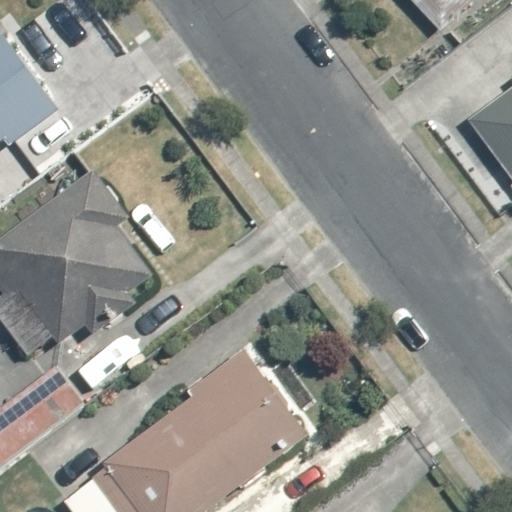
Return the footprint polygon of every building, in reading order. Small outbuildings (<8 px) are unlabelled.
[(411,0),(438,32),(477,0),(411,0)] [(0,33),(0,145),(8,140),(12,146),(65,106),(6,29),(0,33)] [(511,88),(487,107),(469,120),(511,178),(511,88)] [(60,334),(74,353),(163,287),(150,269),(157,264),(89,171),(0,235),(0,267),(15,288),(0,299),(0,316),(30,357),(60,334)] [(210,511),(312,435),(252,355),(62,498),(72,511),(210,511)] [(0,413),(0,473),(89,399),(59,363),(0,413)]
